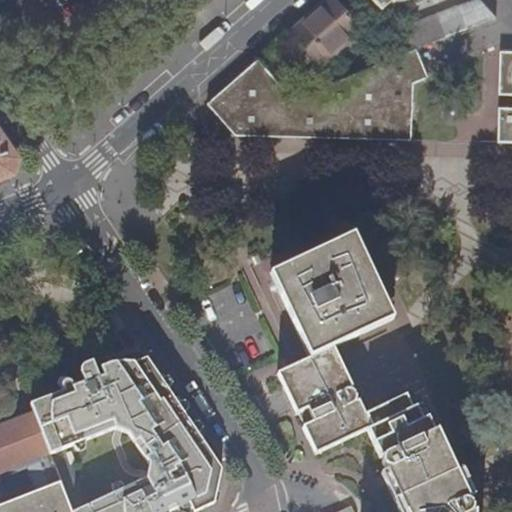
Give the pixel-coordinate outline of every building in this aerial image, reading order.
[(360,31),(332,0),(327,0),(290,33),(320,67),(360,31)] [(369,0),(381,13),(390,5),(391,7),(406,1),(407,0),(369,0)] [(415,52),(417,51),(496,20),(479,0),(399,33),(415,52)] [(271,50),(258,61),(278,84),(290,72),(271,50)] [(258,61),(207,106),(221,122),(235,139),(240,139),(411,142),(413,86),(428,80),(426,75),(417,51),(415,52),(292,100),(278,84),(258,61)] [(511,144),(511,52),(499,53),(498,96),(511,96),(511,109),(498,109),(497,144),(511,144)] [(0,182),(13,178),(15,171),(17,163),(0,138),(0,182)] [(353,235),(271,274),(311,358),(299,364),(279,374),(291,399),(317,454),(367,430),(406,511),(475,511),(476,510),(438,430),(433,432),(427,419),(422,421),(416,407),(412,410),(405,397),(366,415),(346,374),(333,347),(394,318),(353,235)] [(311,358),(271,274),(258,280),(299,364),(311,358)] [(84,384),(31,405),(35,416),(50,454),(61,482),(72,511),(198,511),(215,505),(222,470),(147,359),(114,372),(108,357),(84,366),(82,369),(81,373),(84,384)] [(0,473),(50,454),(35,416),(0,429),(0,473)] [(0,511),(72,511),(61,482),(0,506),(0,511)]
